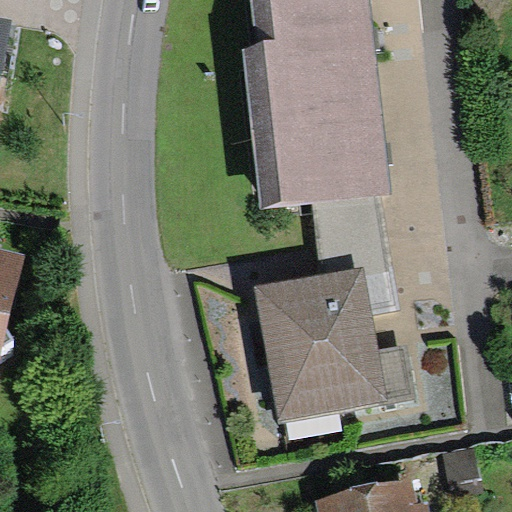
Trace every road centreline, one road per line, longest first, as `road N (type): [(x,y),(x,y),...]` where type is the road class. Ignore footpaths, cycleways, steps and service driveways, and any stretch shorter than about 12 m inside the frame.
road 1 (tertiary): [(130,0),(117,49),(119,236),(158,425),(189,511)]
road 2 (unknown): [(0,217),(119,236)]
